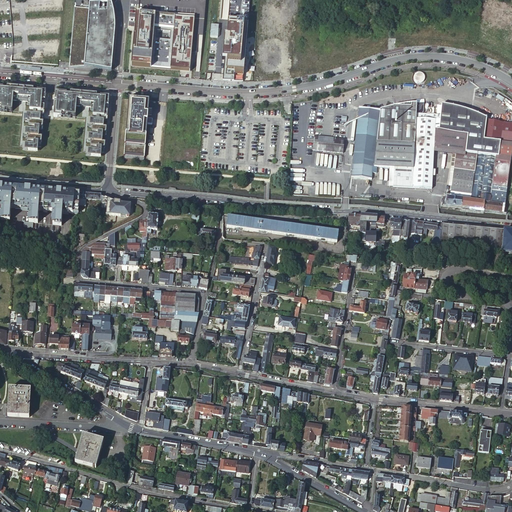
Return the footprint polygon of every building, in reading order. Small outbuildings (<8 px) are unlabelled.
[(74,7),(69,67),(84,66),(111,71),(115,32),(115,27),(115,23),(114,20),(114,16),(113,12),(112,8),(111,4),(89,4),(89,8),(74,7)] [(188,70),(193,17),(134,12),(130,66),(188,70)] [(224,71),(242,72),(246,24),(227,22),(224,71)] [(3,90),(3,88),(0,87),(0,111),(12,113),(13,101),(30,102),(29,111),(35,111),(35,115),(27,114),(26,121),(29,121),(28,126),(34,127),(34,130),(25,129),(25,136),(27,136),(27,141),(32,142),(32,145),(25,144),(24,150),(37,151),(38,142),(41,143),(43,126),(46,92),(37,91),(37,93),(33,93),(33,89),(7,87),(7,90),(3,90)] [(66,95),(66,94),(55,93),(53,117),(75,119),(76,106),(93,108),(93,117),(99,117),(98,120),(90,120),(89,126),(92,126),(91,132),(97,132),(97,136),(88,135),(88,142),(90,142),(90,147),(96,147),(95,151),(88,150),(88,156),(101,157),(101,148),(104,148),(106,132),(109,97),(100,97),(100,98),(96,98),(96,95),(70,93),(70,96),(66,95)] [(150,98),(128,96),(123,159),(145,161),(150,98)] [(395,106),(380,107),(359,105),(352,164),(353,164),(351,177),(369,179),(371,180),(372,170),(374,170),(374,173),(377,173),(377,167),(394,168),(393,187),(432,189),(434,153),(434,149),(456,152),(451,186),(451,191),(472,194),(471,201),(443,198),(442,206),(461,208),(461,210),(484,212),(484,211),(504,213),(511,152),(511,124),(486,121),(487,119),(471,112),(470,119),(456,117),(452,120),(442,106),(437,106),(437,113),(437,115),(422,114),(423,112),(423,113),(424,103),(417,104),(417,103),(411,103),(411,107),(395,106)] [(442,104),(442,106),(452,120),(456,117),(470,119),(471,112),(455,107),(442,104)] [(313,150),(343,153),(344,140),(314,136),(313,150)] [(456,152),(434,149),(434,153),(452,156),(449,186),(451,186),(456,152)] [(80,200),(80,194),(2,188),(0,187),(0,207),(2,208),(1,220),(9,221),(10,208),(11,207),(20,207),(20,209),(21,209),(30,210),(29,216),(29,223),(37,223),(38,211),(39,209),(43,209),(43,211),(52,212),(54,214),(53,225),(62,225),(63,213),(71,214),(73,214),(73,213),(78,214),(79,205),(80,200)] [(101,198),(101,196),(86,195),(86,205),(90,205),(90,204),(94,205),(94,203),(96,203),(96,201),(101,202),(101,198)] [(101,198),(101,202),(101,203),(101,210),(105,210),(105,215),(129,217),(130,205),(114,202),(107,200),(101,198)] [(174,202),(165,201),(165,209),(173,210),(174,202)] [(360,226),(361,216),(348,215),(348,216),(348,226),(360,226)] [(158,217),(148,216),(148,217),(148,218),(147,233),(147,234),(151,234),(151,230),(157,230),(158,217)] [(376,226),(377,218),(361,216),(360,226),(360,233),(362,234),(365,234),(366,223),(372,223),(372,226),(376,226)] [(147,233),(148,218),(143,220),(140,222),(139,230),(143,230),(143,233),(147,233)] [(345,234),(228,218),(226,228),(337,243),(337,239),(344,240),(345,234)] [(384,218),(377,218),(376,226),(376,227),(380,227),(380,225),(384,225),(384,220),(384,218)] [(401,222),(390,221),(390,229),(393,229),(393,231),(394,232),(393,242),(399,242),(399,241),(400,236),(400,231),(401,222)] [(401,221),(401,222),(400,231),(403,231),(402,236),(403,236),(403,237),(407,237),(409,222),(401,221)] [(422,235),(424,224),(424,223),(422,223),(417,223),(412,222),(411,235),(412,239),(421,242),(422,235)] [(433,247),(439,248),(439,246),(441,226),(424,224),(422,235),(426,236),(427,230),(435,231),(434,238),(433,238),(433,247)] [(511,232),(441,226),(439,246),(501,252),(501,255),(511,255),(511,232)] [(218,239),(218,233),(200,230),(198,230),(197,236),(217,239),(218,239)] [(403,231),(400,231),(400,236),(399,241),(404,242),(404,243),(407,243),(407,237),(403,237),(403,236),(402,236),(403,231)] [(375,242),(376,235),(366,234),(366,242),(375,243),(375,242)] [(140,252),(144,252),(146,244),(142,244),(127,244),(127,246),(128,250),(128,251),(137,252),(140,252)] [(269,244),(269,245),(265,265),(272,266),(276,245),(269,244)] [(419,255),(420,245),(410,244),(409,253),(419,255)] [(233,264),(257,267),(261,248),(254,247),(253,254),(252,254),(252,259),(254,259),(253,262),(248,262),(249,259),(242,258),(242,261),(233,260),(233,264)] [(118,258),(117,266),(122,266),(127,267),(127,266),(128,255),(128,251),(123,251),(122,259),(118,258)] [(151,253),(150,262),(153,262),(153,260),(159,260),(160,253),(151,253)] [(131,255),(128,255),(127,266),(137,267),(138,262),(133,261),(134,255),(131,254),(131,255)] [(111,256),(105,255),(105,256),(104,260),(104,264),(104,265),(115,266),(116,256),(111,256)] [(357,263),(357,262),(358,258),(350,257),(349,262),(348,262),(347,265),(345,264),(344,270),(345,270),(343,282),(349,283),(351,271),(348,270),(349,263),(351,262),(357,263)] [(165,271),(176,272),(176,270),(177,261),(174,261),(170,260),(166,260),(165,271)] [(89,263),(82,262),(82,267),(81,272),(97,273),(99,273),(99,270),(92,269),(89,268),(89,263)] [(397,266),(396,266),(394,281),(390,281),(386,280),(386,283),(389,284),(392,284),(397,285),(400,266),(397,266)] [(143,272),(139,272),(138,278),(141,278),(142,279),(141,283),(148,284),(149,272),(145,272),(145,271),(143,271),(143,272)] [(83,279),(99,280),(99,274),(97,274),(97,273),(81,272),(81,277),(83,279)] [(165,284),(165,286),(168,286),(168,280),(169,276),(160,275),(160,283),(165,284)] [(305,275),(303,286),(306,287),(307,280),(311,280),(311,277),(305,275)] [(415,276),(405,275),(404,288),(413,289),(414,280),(415,276)] [(267,277),(263,276),(260,292),(265,293),(269,278),(267,277)] [(190,288),(190,283),(191,278),(183,278),(183,282),(182,288),(190,288)] [(190,288),(198,289),(198,284),(200,284),(200,279),(191,278),(190,283),(190,288)] [(245,278),(245,280),(244,285),(251,286),(253,286),(255,279),(245,278)] [(209,280),(207,280),(200,279),(199,289),(207,291),(209,280)] [(426,291),(427,282),(414,280),(413,289),(426,291)] [(347,294),(349,283),(343,282),(343,286),(337,285),(337,289),(334,288),(333,292),(347,294)] [(397,287),(397,285),(392,284),(389,301),(394,302),(395,299),(396,291),(397,287)] [(250,292),(251,286),(244,285),(240,285),(240,290),(239,295),(239,296),(248,297),(249,291),(250,292)] [(74,297),(94,299),(94,289),(93,289),(92,293),(78,292),(78,293),(74,293),(74,295),(74,297)] [(331,303),(332,294),(318,292),(317,300),(331,303)] [(199,314),(199,305),(199,304),(199,302),(199,301),(199,300),(198,298),(197,298),(196,297),(194,297),(193,297),(176,295),(176,294),(161,293),(160,302),(160,304),(160,321),(175,322),(175,313),(199,314)] [(271,307),(272,300),(263,299),(262,306),(271,307)] [(395,299),(394,302),(393,310),(400,312),(401,307),(399,307),(400,300),(395,299)] [(212,301),(207,301),(203,317),(208,318),(212,301)] [(239,311),(239,314),(248,315),(249,307),(244,306),(238,305),(237,308),(236,308),(236,311),(239,311)] [(418,315),(419,308),(406,305),(405,313),(418,315)] [(495,307),(486,307),(485,312),(485,311),(484,316),(484,317),(496,319),(497,313),(495,313),(495,307)] [(141,315),(141,320),(149,320),(153,321),(153,314),(154,310),(149,310),(149,315),(141,315)] [(345,312),(344,311),(337,310),(337,311),(331,310),(329,322),(336,323),(343,324),(345,312)] [(393,310),(391,317),(391,321),(394,321),(395,321),(396,315),(401,316),(400,318),(403,319),(403,317),(400,312),(393,310)] [(128,315),(128,319),(141,320),(141,315),(142,312),(139,312),(138,315),(128,315)] [(220,316),(220,319),(224,320),(235,322),(246,323),(248,315),(239,314),(227,312),(226,317),(220,316)] [(456,323),(457,313),(449,312),(448,322),(456,323)] [(197,324),(199,314),(175,313),(175,322),(180,322),(197,324)] [(472,315),(462,314),(461,323),(471,324),(472,315)] [(119,318),(115,318),(110,318),(103,317),(98,317),(92,317),(84,316),(82,316),(81,327),(81,332),(89,333),(89,331),(94,331),(94,329),(95,329),(95,332),(95,340),(111,341),(112,332),(110,330),(110,325),(118,326),(119,318)] [(294,321),(279,318),(278,326),(293,328),(294,321)] [(389,329),(390,324),(390,322),(387,321),(377,320),(376,329),(386,331),(386,328),(389,329)] [(393,339),(399,340),(402,321),(396,320),(396,322),(393,336),(393,339)] [(180,322),(175,322),(160,321),(157,321),(156,327),(171,328),(171,332),(179,332),(179,329),(180,322)] [(22,325),(21,332),(32,333),(33,323),(22,322),(22,325)] [(244,329),(246,323),(235,322),(235,323),(227,322),(225,332),(229,333),(230,327),(244,329)] [(74,326),(72,326),(71,335),(80,336),(81,332),(81,327),(77,326),(74,326)] [(45,345),(47,327),(41,327),(40,335),(35,335),(35,344),(45,345)] [(132,340),(147,341),(147,334),(143,334),(143,332),(142,332),(142,330),(139,329),(139,327),(137,327),(137,329),(133,329),(132,340)] [(335,329),(329,328),(328,331),(333,332),(331,347),(337,348),(338,339),(340,340),(341,330),(335,329)] [(194,334),(195,330),(185,329),(184,329),(179,329),(179,332),(178,343),(189,344),(190,339),(184,338),(184,337),(183,337),(183,336),(185,333),(185,332),(189,332),(194,334)] [(0,344),(4,346),(8,346),(8,342),(9,336),(6,336),(6,333),(0,331),(0,344)] [(216,337),(216,333),(205,331),(205,335),(204,335),(203,341),(215,343),(216,337)] [(420,331),(419,342),(429,343),(430,334),(426,334),(426,331),(420,331)] [(9,336),(8,342),(14,342),(14,341),(18,341),(18,335),(17,335),(17,333),(11,332),(9,332),(9,336)] [(81,348),(81,351),(88,352),(89,333),(81,332),(80,336),(83,336),(82,348),(81,348)] [(273,334),(266,333),(264,346),(262,360),(268,361),(271,347),(273,334)] [(295,334),(294,338),(293,343),(304,345),(306,336),(295,334)] [(49,345),(58,346),(59,339),(59,337),(50,336),(49,345)] [(388,339),(388,337),(383,336),(382,342),(380,351),(380,352),(379,357),(384,358),(388,339)] [(234,339),(221,337),(220,343),(234,346),(237,347),(238,347),(239,341),(243,341),(234,339)] [(58,350),(68,350),(68,344),(69,340),(59,339),(58,346),(58,350)] [(159,356),(172,358),(172,352),(173,352),(174,345),(160,344),(160,347),(159,347),(158,349),(160,349),(159,356)] [(300,345),(293,344),(292,352),(304,354),(305,351),(308,351),(308,348),(300,346),(300,345)] [(323,356),(324,350),(319,349),(318,349),(315,349),(314,356),(317,357),(321,358),(323,356)] [(336,358),(337,352),(324,350),(323,356),(336,358)] [(421,377),(428,378),(428,374),(427,374),(429,352),(423,351),(423,357),(421,369),(421,377)] [(285,365),(286,356),(273,354),(272,363),(285,365)] [(454,355),(453,369),(471,371),(473,356),(454,355)] [(253,372),(258,373),(260,360),(256,359),(247,357),(244,356),(243,363),(254,365),(253,372)] [(380,378),(384,358),(379,357),(378,357),(375,373),(372,373),(371,377),(380,378)] [(421,369),(423,357),(418,357),(416,357),(414,369),(421,369)] [(266,374),(268,361),(262,360),(260,373),(266,374)] [(71,377),(75,366),(71,364),(70,368),(64,365),(58,363),(56,370),(71,377)] [(408,377),(408,375),(409,371),(402,370),(403,368),(403,364),(400,363),(398,376),(408,377)] [(316,368),(301,365),(300,370),(309,372),(307,382),(313,383),(316,368)] [(79,367),(75,366),(71,377),(80,381),(84,372),(79,370),(79,371),(77,370),(79,367)] [(438,379),(441,379),(448,379),(448,371),(449,367),(444,366),(444,367),(441,367),(440,375),(438,375),(438,379)] [(408,375),(421,377),(421,369),(414,369),(409,370),(409,371),(408,375)] [(99,375),(100,371),(97,370),(94,376),(93,379),(91,378),(93,375),(88,373),(84,382),(94,386),(99,375)] [(332,385),(334,372),(327,370),(324,385),(330,386),(332,385)] [(383,376),(381,389),(386,390),(387,382),(395,383),(395,379),(396,374),(391,373),(390,377),(383,376)] [(428,386),(441,388),(441,379),(438,379),(438,375),(428,374),(428,378),(429,380),(428,386)] [(104,390),(100,403),(105,405),(106,398),(107,391),(105,390),(107,384),(101,382),(103,377),(99,375),(94,386),(104,390)] [(377,395),(380,378),(371,377),(370,380),(371,382),(374,382),(372,394),(377,395)] [(395,383),(394,392),(393,396),(399,397),(399,391),(404,391),(405,384),(400,384),(400,382),(399,382),(399,379),(395,379),(395,383)] [(439,401),(452,403),(452,397),(450,397),(452,386),(452,380),(451,380),(448,379),(441,379),(441,388),(439,401)] [(475,394),(484,395),(485,386),(485,384),(485,381),(481,380),(480,384),(476,384),(475,386),(475,390),(475,394)] [(118,398),(119,394),(119,388),(120,384),(120,383),(111,381),(109,392),(114,393),(114,397),(118,398)] [(119,394),(127,395),(128,390),(127,389),(128,386),(129,386),(129,383),(120,381),(120,383),(120,384),(119,388),(119,394)] [(407,383),(407,391),(417,392),(417,386),(411,386),(411,383),(408,382),(407,383)] [(128,390),(127,395),(137,397),(138,392),(137,391),(138,385),(129,383),(129,386),(128,386),(127,389),(128,390)] [(487,396),(492,396),(494,385),(488,384),(485,384),(485,386),(488,387),(488,390),(487,396)] [(499,389),(501,389),(502,386),(499,385),(494,385),(492,396),(498,397),(499,389)] [(274,388),(260,386),(259,391),(274,394),(274,388)] [(9,389),(7,416),(29,417),(30,390),(9,389)] [(289,398),(290,392),(283,390),(282,400),(282,404),(284,404),(284,407),(288,408),(288,405),(286,404),(287,398),(289,398)] [(295,399),(295,393),(290,392),(289,398),(287,398),(286,404),(288,405),(292,405),(293,399),(295,399)] [(242,407),(243,398),(239,397),(239,396),(238,395),(237,395),(236,395),(236,397),(232,396),(231,402),(236,403),(236,406),(242,407)] [(201,400),(196,399),(196,404),(195,411),(198,412),(203,413),(204,413),(205,406),(201,405),(201,400)] [(222,409),(213,407),(212,414),(221,416),(221,418),(224,418),(226,409),(227,400),(224,399),(222,409)] [(189,403),(166,400),(165,406),(168,406),(168,408),(169,408),(169,409),(184,411),(184,408),(188,409),(189,403)] [(272,428),(278,430),(279,423),(276,422),(276,419),(277,413),(277,403),(276,403),(273,402),(273,406),(272,413),(272,415),(271,421),(270,428),(272,428)] [(359,422),(361,405),(353,404),(352,421),(359,422)] [(212,407),(205,406),(204,413),(203,413),(203,415),(211,417),(212,414),(213,407),(212,407)] [(437,415),(437,411),(422,409),(421,416),(425,416),(425,415),(430,416),(430,418),(430,419),(429,424),(434,425),(435,419),(436,419),(436,417),(437,415)] [(126,410),(124,418),(137,421),(139,413),(126,410)] [(462,420),(463,414),(447,412),(446,418),(447,418),(448,419),(450,420),(451,418),(459,419),(459,420),(460,421),(461,421),(462,420)] [(193,432),(192,436),(196,436),(196,432),(199,432),(200,421),(197,420),(197,419),(194,418),(193,432)] [(257,418),(256,425),(256,426),(260,426),(264,427),(264,424),(261,424),(262,418),(257,418)] [(243,437),(242,444),(259,447),(260,444),(258,444),(248,442),(249,438),(247,438),(249,427),(253,428),(254,424),(248,423),(245,423),(244,429),(243,437)] [(306,424),(304,440),(314,441),(314,436),(320,436),(322,426),(306,424)] [(510,427),(498,425),(497,432),(497,435),(508,437),(510,427)] [(260,444),(259,447),(270,449),(271,442),(272,429),(268,428),(266,445),(260,444)] [(484,432),(481,431),(480,438),(478,452),(485,453),(488,454),(489,448),(491,433),(484,432)] [(222,437),(221,441),(233,443),(234,435),(223,433),(223,438),(222,437)] [(103,441),(82,435),(75,462),(96,468),(103,441)] [(234,435),(233,443),(242,444),(243,437),(234,435)] [(409,440),(409,435),(400,435),(399,442),(408,443),(409,440)] [(365,445),(365,441),(361,440),(361,437),(349,436),(348,443),(365,445)] [(180,444),(160,440),(159,446),(170,448),(168,458),(177,460),(179,451),(180,444)] [(271,442),(270,449),(278,450),(284,451),(285,445),(278,444),(271,442)] [(347,451),(348,445),(330,442),(329,448),(346,451),(347,451)] [(365,445),(348,443),(348,445),(347,451),(346,451),(345,455),(351,456),(353,448),(363,450),(362,451),(364,452),(365,445)] [(200,447),(182,444),(181,447),(181,449),(186,450),(185,453),(198,455),(200,447)] [(155,448),(144,446),(142,464),(152,465),(155,448)] [(390,453),(390,450),(385,449),(374,447),(374,450),(372,450),(371,454),(385,457),(385,460),(389,460),(390,453)] [(474,453),(473,453),(455,450),(455,455),(453,468),(457,469),(459,455),(472,457),(474,457),(474,453)] [(408,458),(395,456),(394,464),(407,466),(408,458)] [(10,461),(0,457),(0,465),(7,468),(9,462),(10,461)] [(197,464),(206,465),(218,467),(218,463),(211,462),(211,459),(207,459),(207,460),(202,459),(198,458),(197,464)] [(417,467),(429,469),(431,459),(418,458),(417,467)] [(452,470),(453,460),(439,458),(438,468),(452,470)] [(235,472),(237,462),(229,461),(221,460),(220,467),(219,470),(227,471),(235,472)] [(27,467),(25,467),(22,475),(33,478),(33,475),(35,476),(36,469),(35,469),(36,463),(28,461),(27,467)] [(249,463),(237,461),(237,462),(235,472),(248,474),(249,463)] [(20,465),(9,462),(7,468),(18,471),(20,465)] [(301,471),(315,479),(317,470),(318,465),(303,462),(301,471)] [(47,466),(36,463),(35,469),(36,469),(35,476),(33,475),(33,478),(38,479),(38,476),(44,478),(45,473),(47,466)] [(500,482),(500,475),(498,475),(498,470),(491,469),(489,481),(500,482)] [(350,478),(352,471),(349,470),(346,479),(347,480),(343,493),(348,496),(349,491),(350,484),(352,479),(350,478)] [(368,481),(368,474),(360,472),(352,471),(350,478),(352,479),(350,484),(358,485),(360,480),(368,481)] [(53,475),(45,473),(44,478),(41,492),(44,493),(45,484),(57,487),(60,477),(53,475)] [(177,473),(175,484),(189,486),(191,475),(177,473)] [(136,485),(152,488),(153,480),(140,477),(139,482),(137,482),(136,485)] [(409,480),(391,477),(390,488),(390,490),(393,491),(394,484),(408,487),(409,480)] [(305,484),(299,481),(296,498),(302,499),(303,493),(305,484)] [(348,496),(362,504),(366,500),(366,497),(367,487),(367,485),(366,485),(365,486),(362,485),(361,496),(360,497),(349,491),(348,496)] [(60,500),(65,501),(68,491),(67,491),(68,487),(63,486),(59,500),(60,500)] [(207,494),(206,498),(213,499),(214,490),(202,488),(201,493),(207,494)] [(72,490),(69,489),(65,505),(79,508),(80,503),(69,500),(72,490)] [(432,496),(430,505),(435,506),(448,508),(450,493),(446,492),(445,498),(432,496)] [(461,510),(476,511),(484,511),(485,504),(486,504),(487,497),(488,494),(483,493),(482,501),(480,501),(480,503),(468,501),(468,499),(465,498),(465,501),(463,500),(462,504),(479,507),(479,508),(476,508),(471,508),(461,507),(461,510)] [(503,496),(500,497),(499,504),(509,503),(509,499),(509,494),(506,495),(503,496)] [(419,504),(427,505),(430,505),(432,496),(421,495),(419,504)] [(81,499),(80,503),(79,508),(79,509),(91,511),(95,497),(90,496),(88,501),(81,499)] [(102,498),(95,496),(95,497),(91,511),(90,511),(94,511),(96,507),(100,508),(102,498)] [(486,504),(485,511),(503,511),(504,507),(497,506),(498,497),(487,497),(486,504)] [(302,499),(296,498),(296,501),(295,509),(294,511),(297,511),(300,511),(301,504),(302,499)] [(254,504),(255,506),(273,509),(274,502),(272,501),(268,501),(261,500),(255,499),(254,504)] [(280,502),(275,501),(274,506),(277,507),(277,510),(285,511),(291,511),(294,511),(295,509),(296,501),(289,499),(288,499),(286,500),(286,502),(285,502),(284,502),(280,501),(280,502)] [(405,501),(392,499),(390,506),(390,507),(394,508),(395,505),(403,507),(405,501)] [(186,511),(188,503),(170,500),(170,505),(174,505),(173,511),(178,511),(186,511)]
